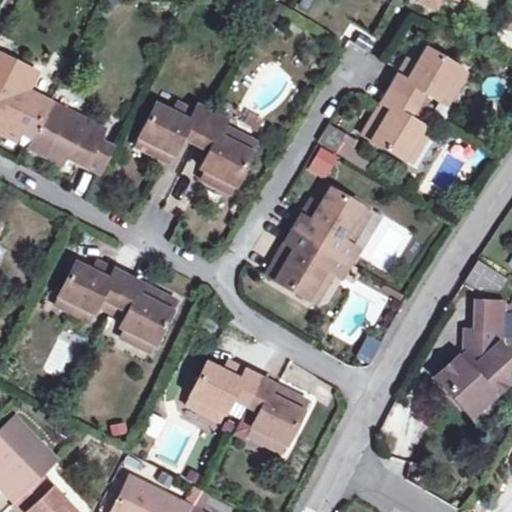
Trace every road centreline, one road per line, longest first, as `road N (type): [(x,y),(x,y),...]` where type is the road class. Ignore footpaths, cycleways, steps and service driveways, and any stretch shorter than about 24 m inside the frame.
road 1 (residential): [(220,274),(334,88),(363,64)]
road 2 (residential): [(511,179),(380,397)]
road 3 (residential): [(220,274),(0,165)]
road 4 (residential): [(380,397),(251,324),(226,300),(220,274)]
